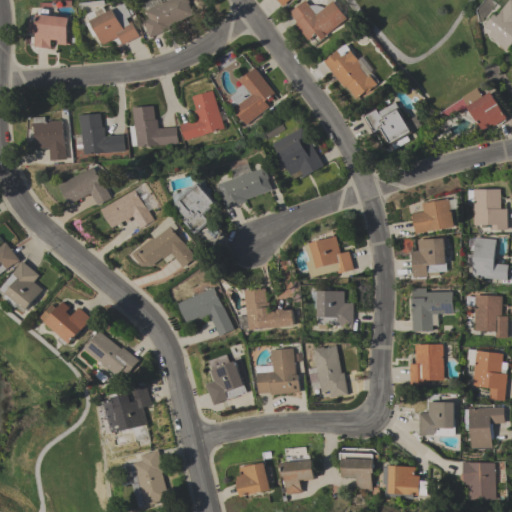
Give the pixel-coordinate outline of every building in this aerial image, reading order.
[(171,27),(151,37),(150,34),(149,35),(146,29),(148,28),(144,21),(150,18),(146,10),(147,10),(144,3),(150,0),(162,0),(164,2),(168,0),(190,0),(191,1),(189,2),(192,8),(193,8),(195,13),(170,25),(171,27)] [(307,39),(294,23),(296,21),(289,12),(303,0),(305,0),(309,5),(316,5),(323,7),(332,0),(346,18),(324,34),(325,36),(320,39),(315,33),(307,39)] [(511,0),(511,41),(506,49),(489,35),(492,31),(485,25),(494,14),(497,16),(501,10),(508,0),(511,0)] [(132,21),(140,36),(123,44),(119,36),(103,44),(99,34),(94,37),(87,23),(92,21),(89,13),(105,6),(107,11),(126,2),(126,4),(129,2),(134,13),(132,14),(132,15),(128,18),(130,22),(132,21)] [(70,17),(67,44),(60,44),(60,41),(51,40),(50,48),(34,47),(36,34),(32,33),(30,30),(31,23),(33,20),(37,21),(38,13),(70,17)] [(343,87),(323,61),(346,44),(358,59),(357,60),(360,65),(359,66),(366,76),(369,74),(376,83),(372,86),(372,87),(365,92),(364,91),(355,98),(345,85),(343,87)] [(254,67),(274,93),(263,101),(268,106),(245,124),(242,120),(240,120),(236,114),(237,114),(231,106),(232,105),(228,101),(231,99),(229,97),(236,92),(236,88),(241,84),(238,79),(254,67)] [(212,90),(223,128),(203,134),(204,134),(183,140),(179,124),(196,119),(193,110),(196,109),(192,96),(212,90)] [(467,106),(491,91),(507,117),(505,119),(506,120),(497,125),(497,124),(494,125),(493,123),(482,129),(467,106)] [(412,131),(406,135),(408,140),(393,148),(391,144),(388,145),(380,130),(372,134),(362,115),(377,107),(379,111),(395,102),(398,107),(406,120),(415,115),(416,117),(415,118),(416,120),(417,119),(418,121),(417,121),(419,124),(420,123),(421,125),(412,130),(412,131)] [(135,146),(135,145),(130,145),(129,126),(134,125),(132,107),(153,105),(154,119),(156,119),(157,128),(175,127),(177,143),(135,146)] [(83,154),(82,144),(76,144),(75,134),(81,134),(79,115),(100,113),(102,127),(104,126),(105,136),(123,134),(124,150),(83,154)] [(63,120),(66,159),(50,160),(49,148),(36,149),(34,117),(46,116),(46,121),(63,120)] [(273,143),(302,127),(323,165),(300,178),(299,176),(302,174),(301,173),(292,178),(286,167),(281,170),(275,160),(281,157),(273,143)] [(59,185),(93,166),(111,197),(97,205),(90,193),(69,204),(59,185)] [(224,181),(265,167),(269,177),(267,178),(270,184),(272,189),(246,198),(247,201),(226,208),(224,203),(221,192),(227,190),(224,181)] [(200,181),(218,203),(204,214),(210,220),(194,234),(183,221),(186,218),(174,204),(200,181)] [(100,209),(144,183),(153,199),(144,204),(153,220),(139,228),(132,215),(111,227),(100,209)] [(473,224),(473,189),(500,188),(501,208),(506,208),(506,229),(491,229),(491,226),(487,226),(487,224),(473,224)] [(422,203),(449,198),(453,227),(415,233),(412,213),(423,211),(422,203)] [(182,267),(171,252),(163,258),(162,257),(151,265),(142,265),(132,253),(135,244),(138,248),(169,224),(182,240),(195,257),(182,267)] [(309,277),(305,261),(309,260),(305,244),(336,236),(340,253),(348,251),(353,269),(337,273),(336,270),(309,277)] [(470,276),(471,267),(465,266),(466,258),(472,259),(474,237),(495,239),(493,263),(507,264),(506,280),(470,276)] [(444,238),(446,271),(426,272),(426,276),(416,276),(416,277),(412,277),(410,247),(412,247),(412,250),(418,250),(417,239),(444,238)] [(0,246),(6,241),(19,260),(14,264),(14,263),(0,272),(0,246)] [(42,289),(25,309),(17,303),(14,307),(2,297),(5,293),(0,288),(13,272),(12,272),(18,266),(17,265),(21,260),(38,275),(33,281),(42,289)] [(178,303),(214,287),(222,306),(223,305),(233,329),(218,335),(209,314),(200,318),(200,316),(187,322),(178,303)] [(452,291),(453,313),(431,313),(432,330),(412,331),(411,311),(412,311),(412,288),(426,287),(426,292),(452,291)] [(293,325),(247,329),(247,328),(241,329),(239,324),(237,316),(246,315),(244,290),(265,288),(266,302),(268,302),(269,310),(292,308),(293,325)] [(353,302),(352,325),(347,325),(347,324),(326,323),(326,329),(317,328),(318,323),(317,323),(318,290),(344,291),(344,302),(353,302)] [(502,296),(501,315),(507,316),(506,338),(495,337),(495,331),(473,330),(474,306),(465,305),(466,296),(475,296),(475,294),(502,296)] [(91,318),(69,343),(68,342),(64,346),(57,339),(60,335),(40,317),(52,304),(56,308),(62,301),(70,307),(66,311),(71,316),(78,307),(91,318)] [(99,330),(121,349),(123,347),(138,360),(127,373),(122,368),(116,375),(108,368),(108,369),(101,363),(101,362),(84,348),(93,336),(94,337),(99,330)] [(443,343),(443,380),(426,380),(426,385),(410,385),(409,363),(416,363),(415,344),(443,343)] [(321,391),(319,380),(318,380),(316,372),(318,372),(314,348),(324,346),(325,348),(331,347),(331,346),(337,345),(341,372),(344,372),(347,394),(342,395),(342,394),(330,396),(329,390),(321,391)] [(294,348),(296,374),(298,374),(300,391),(271,394),(270,392),(259,393),(257,372),(258,372),(257,367),(273,366),(272,350),(294,348)] [(472,385),(475,362),(468,361),(470,349),(476,350),(503,353),(502,361),(507,362),(506,368),(503,368),(502,373),(507,374),(503,400),(488,398),(490,387),(472,385)] [(213,404),(206,384),(214,381),(210,369),(220,366),(219,361),(228,358),(230,362),(235,360),(246,392),(218,402),(213,404)] [(121,430),(112,399),(133,393),(132,391),(146,387),(151,405),(142,407),(147,424),(121,430)] [(455,402),(454,435),(433,435),(433,434),(425,434),(425,435),(419,435),(419,413),(428,413),(428,401),(455,402)] [(468,408),(503,407),(504,422),(490,423),(491,447),(470,448),(468,408)] [(138,507),(128,464),(143,461),(142,454),(153,451),(158,449),(164,471),(161,472),(168,499),(162,500),(156,501),(156,503),(138,507)] [(341,477),(342,458),(374,459),(373,472),(371,472),(371,490),(356,490),(356,477),(341,477)] [(281,462),(312,459),(314,478),(300,479),(302,492),(285,494),(285,489),(286,489),(284,476),(282,476),(281,462)] [(463,484),(463,461),(473,461),(473,462),(496,462),(495,499),(466,499),(467,484),(463,484)] [(270,489),(240,496),(239,493),(238,494),(236,483),(237,483),(237,481),(238,480),(237,476),(241,475),(240,467),(264,462),(270,489)] [(382,483),(383,466),(389,467),(389,465),(415,466),(414,475),(419,475),(419,481),(427,481),(426,494),(418,493),(418,494),(411,494),(411,497),(383,496),(384,484),(382,483)]
